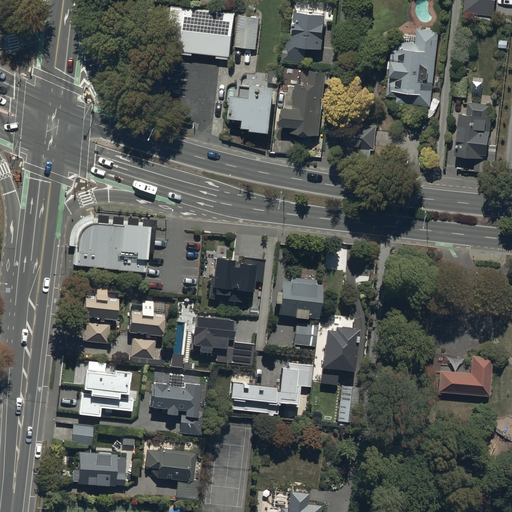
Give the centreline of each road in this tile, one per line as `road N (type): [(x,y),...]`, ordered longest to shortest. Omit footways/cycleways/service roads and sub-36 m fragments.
road 1 (primary): [(134,137),(328,185),(511,207)]
road 2 (primary): [(511,239),(221,199)]
road 3 (primary): [(221,199),(177,208),(100,195),(68,207),(39,236)]
road 4 (primary): [(221,199),(50,145)]
road 5 (primary): [(28,340),(8,290),(12,220),(0,166)]
road 6 (tertiary): [(10,511),(28,340)]
road 7 (primary): [(75,0),(89,28),(98,88),(134,137)]
